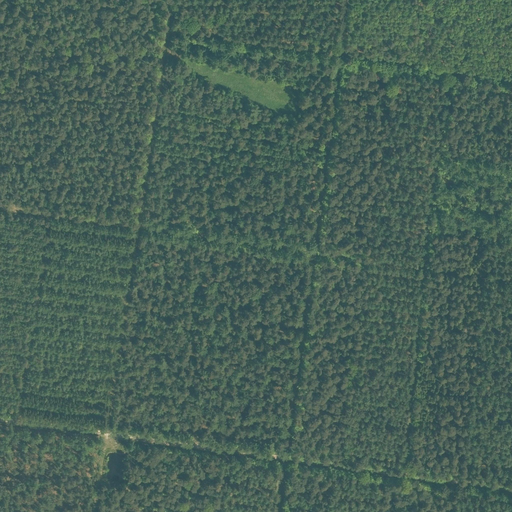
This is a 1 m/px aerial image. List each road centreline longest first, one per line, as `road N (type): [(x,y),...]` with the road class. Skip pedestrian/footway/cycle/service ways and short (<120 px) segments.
road 1 (track): [(0,418),(511,487)]
road 2 (track): [(511,80),(342,49)]
